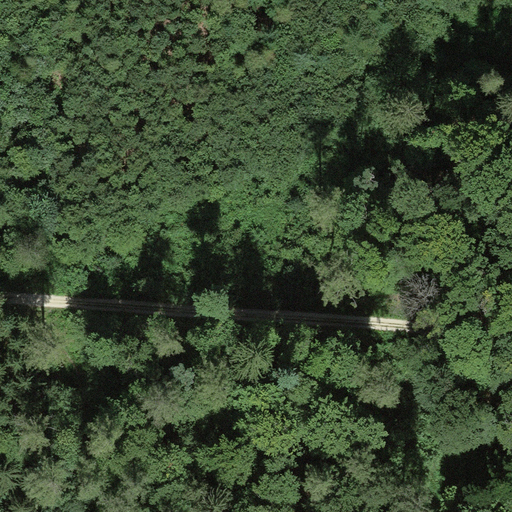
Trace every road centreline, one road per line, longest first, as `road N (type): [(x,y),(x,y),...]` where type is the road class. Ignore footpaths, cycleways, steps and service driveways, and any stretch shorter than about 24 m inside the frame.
road 1 (track): [(511,338),(0,298)]
road 2 (track): [(129,511),(82,362),(34,301)]
